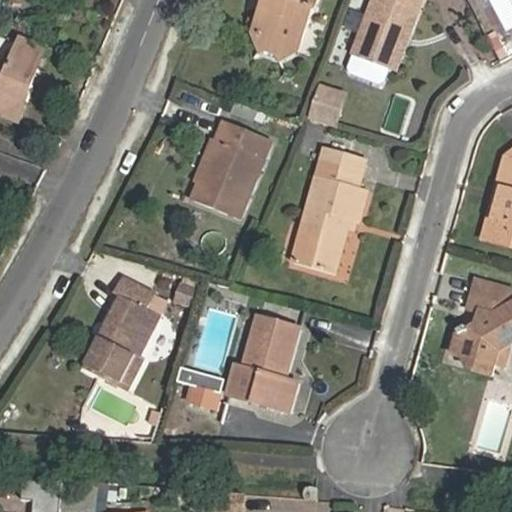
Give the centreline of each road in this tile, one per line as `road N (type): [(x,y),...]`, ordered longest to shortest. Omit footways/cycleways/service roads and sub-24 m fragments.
road 1 (residential): [(376,452),(383,398),(462,134),(484,102),(511,87)]
road 2 (tertiary): [(165,0),(102,154),(0,340)]
